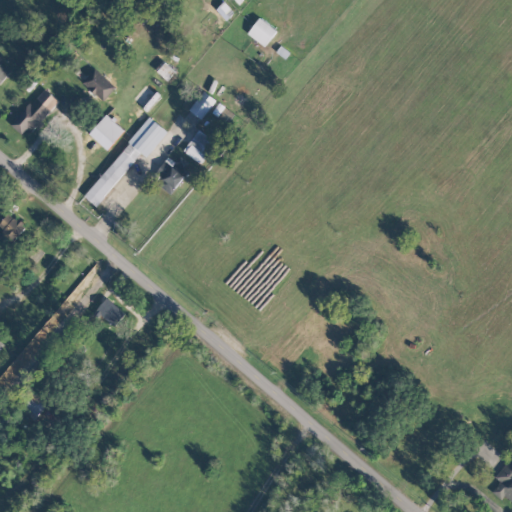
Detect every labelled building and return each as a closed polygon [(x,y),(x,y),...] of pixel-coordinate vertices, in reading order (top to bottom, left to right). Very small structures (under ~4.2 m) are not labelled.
[(248,33),(265,46),(277,31),(260,17),(248,33)] [(0,84),(11,69),(0,61),(0,84)] [(116,87),(95,68),(82,83),(103,101),(116,87)] [(58,100),(43,88),(12,125),(26,137),(58,100)] [(216,99),(203,91),(190,110),(203,119),(216,99)] [(89,133),(107,150),(125,131),(107,114),(89,133)] [(141,152),(147,157),(168,132),(150,117),(84,196),(96,206),(141,152)] [(202,163),(215,140),(197,130),(184,152),(202,163)] [(158,184),(169,193),(192,165),(180,155),(175,162),(168,156),(155,172),(163,179),(158,184)] [(0,230),(15,241),(25,225),(7,213),(0,223),(0,230)] [(115,326),(125,312),(106,299),(96,312),(115,326)] [(48,406),(31,390),(17,404),(34,420),(48,406)]
